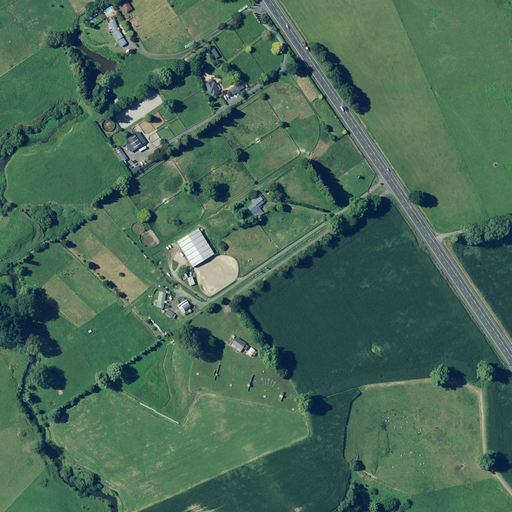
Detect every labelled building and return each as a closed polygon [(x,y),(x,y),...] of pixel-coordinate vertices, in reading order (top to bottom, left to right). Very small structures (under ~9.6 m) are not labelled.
[(118,30),(114,19),(110,21),(110,23),(107,24),(110,32),(116,41),(122,36),(118,30)] [(126,43),(122,38),(117,41),(120,47),(126,43)] [(207,81),(208,82),(204,85),(206,88),(210,94),(211,93),(213,96),(219,93),(217,89),(218,89),(212,78),(207,81)] [(243,88),(240,83),(236,86),(228,90),(231,95),(243,88)] [(104,120),(103,121),(102,122),(102,123),(101,124),(101,125),(102,127),(102,128),(102,129),(103,130),(104,130),(105,131),(106,131),(107,132),(108,132),(110,132),(111,131),(112,131),(113,130),(113,129),(114,128),(115,127),(115,126),(115,125),(115,124),(114,122),(114,121),(113,120),(112,120),(111,119),(110,119),(109,118),(108,118),(107,119),(106,119),(104,119),(104,120)] [(127,158),(120,148),(116,151),(123,161),(127,158)] [(140,168),(138,165),(132,169),(130,166),(127,168),(131,174),(140,168)] [(263,206),(261,204),(264,201),(263,199),(259,195),(251,201),(253,203),(247,207),(256,218),(263,212),(260,209),(263,206)] [(176,240),(193,266),(214,252),(197,226),(176,240)] [(154,299),(153,305),(156,306),(156,307),(162,308),(163,303),(166,303),(167,301),(164,300),(165,293),(158,291),(157,300),(154,299)] [(190,307),(186,300),(177,305),(182,314),(185,312),(186,314),(192,310),(190,307)] [(246,343),(236,337),(230,345),(240,352),(246,343)] [(255,350),(250,347),(246,353),(250,356),(255,350)]
